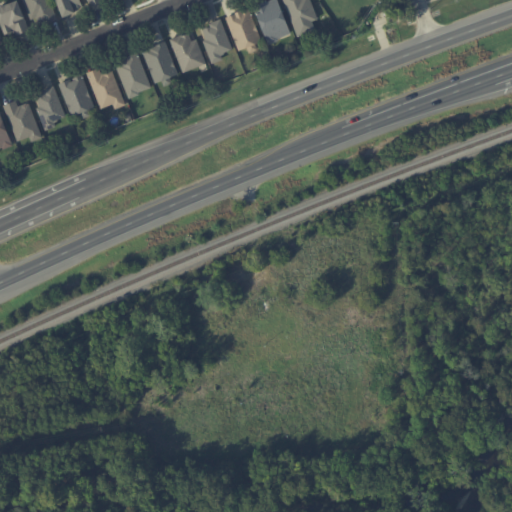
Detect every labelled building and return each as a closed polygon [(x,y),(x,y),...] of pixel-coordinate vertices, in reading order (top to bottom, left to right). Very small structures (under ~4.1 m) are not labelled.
[(30,30),(17,0),(16,0),(0,6),(0,20),(5,34),(15,30),(17,35),(30,30)] [(57,19),(50,0),(24,0),(35,28),(57,19)] [(56,0),(60,15),(82,10),(79,0),(56,0)] [(268,43),(291,35),(278,0),(268,0),(254,5),(268,43)] [(283,0),(297,37),(316,30),(312,21),(318,19),(310,0),(283,0)] [(226,16),(240,54),(263,45),(249,8),(226,16)] [(211,60),(234,52),(221,19),(199,27),(211,60)] [(192,30),(170,39),(183,72),(205,64),(192,30)] [(155,83),(162,80),(164,86),(172,82),(170,77),(178,74),(166,42),(143,50),(155,83)] [(151,88),(138,53),(115,61),(128,97),(151,88)] [(112,70),(102,74),(99,67),(86,72),(101,109),(113,104),(115,109),(126,104),(112,70)] [(94,111),(84,75),(61,82),(69,115),(80,112),(81,115),(94,111)] [(66,116),(54,85),(32,94),(46,130),(57,126),(55,121),(66,116)] [(29,102),(18,106),(16,100),(3,105),(17,142),(29,137),(31,141),(42,137),(29,102)] [(0,150),(13,145),(0,112),(0,150)]
